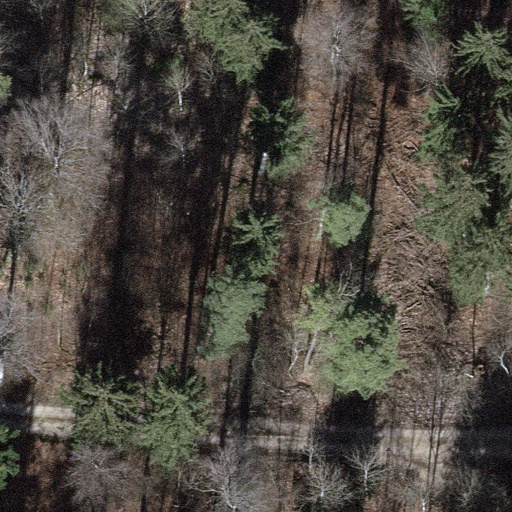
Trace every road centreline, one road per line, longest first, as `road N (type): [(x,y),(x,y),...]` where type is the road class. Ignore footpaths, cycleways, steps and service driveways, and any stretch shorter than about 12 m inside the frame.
road 1 (track): [(385,441),(0,412)]
road 2 (track): [(511,511),(385,441)]
road 3 (track): [(511,441),(385,441)]
